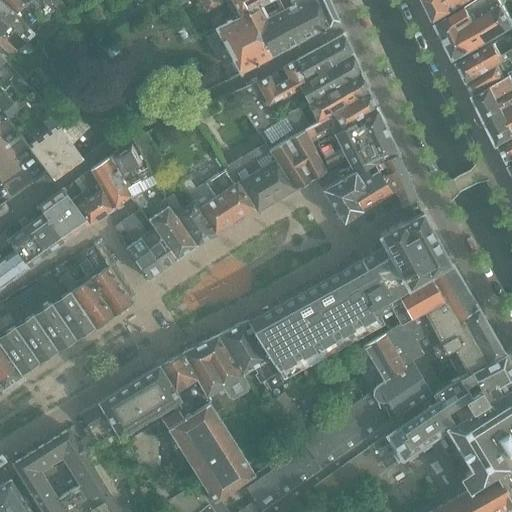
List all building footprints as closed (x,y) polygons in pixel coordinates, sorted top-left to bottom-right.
[(2,0),(0,0),(0,34),(0,35),(11,23),(27,40),(36,32),(29,26),(2,0)] [(2,0),(29,26),(39,17),(22,0),(2,0)] [(55,10),(44,0),(22,0),(39,17),(43,20),(55,10)] [(44,0),(55,10),(64,20),(71,13),(58,0),(44,0)] [(199,0),(207,13),(222,4),(219,0),(199,0)] [(247,11),(245,12),(246,14),(240,17),(217,28),(241,73),(337,21),(327,0),(262,0),(246,9),(247,11)] [(246,9),(262,0),(231,0),(240,17),(246,14),(245,12),(247,11),(246,9)] [(426,0),(436,20),(469,0),(426,0)] [(501,0),(477,0),(439,24),(456,59),(459,64),(511,33),(511,19),(511,17),(501,0)] [(459,64),(469,82),(510,59),(511,62),(511,33),(459,64)] [(0,47),(4,51),(0,54),(0,56),(5,62),(17,52),(0,35),(0,34),(0,47)] [(283,67),(288,79),(274,86),(269,75),(257,82),(269,105),(281,98),(282,99),(294,92),(294,88),(298,85),(308,104),(360,74),(342,34),(283,67)] [(511,62),(510,59),(469,82),(476,96),(511,75),(511,62)] [(60,62),(50,68),(55,76),(65,70),(60,62)] [(44,66),(35,74),(44,84),(53,77),(44,66)] [(317,122),(307,127),(314,139),(335,126),(329,116),(333,114),(368,93),(360,74),(308,104),(317,122)] [(511,75),(476,96),(482,108),(511,89),(511,75)] [(257,82),(232,92),(266,145),(296,188),(324,171),(324,170),(310,142),(314,139),(307,127),(303,129),(293,111),(278,117),(269,105),(257,82)] [(511,89),(482,108),(500,145),(511,137),(511,89)] [(3,93),(0,95),(0,106),(4,112),(12,105),(3,93)] [(368,93),(333,114),(343,130),(375,109),(368,93)] [(4,113),(9,120),(21,109),(16,102),(4,113)] [(346,159),(349,165),(351,166),(355,173),(380,161),(380,162),(396,154),(375,109),(343,130),(335,135),(342,149),(323,158),(327,168),(346,159)] [(43,123),(49,130),(28,145),(47,171),(53,179),(83,158),(57,124),(52,117),(43,123)] [(511,137),(500,145),(509,163),(511,160),(511,137)] [(141,180),(152,174),(132,140),(109,156),(130,195),(140,189),(136,183),(141,180)] [(226,168),(253,207),(252,207),(255,212),(296,188),(266,145),(244,159),(242,156),(225,166),(226,168)] [(416,199),(396,154),(380,162),(380,161),(355,173),(351,166),(349,165),(336,171),(335,170),(316,181),(343,223),(394,190),(402,207),(409,203),(410,205),(415,203),(416,203),(417,201),(416,199)] [(87,189),(84,191),(87,195),(89,193),(92,195),(100,189),(112,208),(130,195),(109,156),(78,178),(87,189)] [(189,179),(182,183),(194,201),(215,232),(252,207),(253,207),(226,168),(196,189),(189,179)] [(47,171),(33,181),(37,186),(39,188),(40,188),(41,188),(42,187),(54,179),(53,179),(47,171)] [(63,189),(39,207),(63,241),(89,224),(76,206),(75,206),(71,200),(63,189)] [(84,191),(71,200),(75,206),(76,206),(89,224),(112,208),(100,189),(92,195),(89,193),(87,195),(84,191)] [(132,199),(134,202),(140,209),(148,204),(141,194),(132,199)] [(194,201),(175,214),(196,245),(215,232),(194,201)] [(4,202),(0,204),(0,216),(6,213),(7,212),(8,211),(8,209),(8,208),(7,207),(4,202)] [(154,228),(177,259),(196,245),(175,214),(169,206),(149,220),(154,228)] [(39,207),(35,210),(40,217),(30,224),(24,217),(21,219),(46,254),(63,241),(39,207)] [(213,502),(204,508),(206,511),(261,511),(373,432),(457,381),(490,361),(502,353),(501,351),(496,344),(497,344),(482,317),(481,318),(477,310),(476,308),(450,264),(422,212),(421,210),(419,209),(418,210),(413,213),(415,215),(409,218),(405,221),(404,220),(377,235),(381,241),(383,246),(382,247),(377,250),(373,253),(372,253),(362,259),(349,267),(307,290),(261,315),(258,317),(250,321),(248,322),(247,322),(270,361),(271,363),(272,362),(278,372),(279,372),(283,379),(384,323),(379,314),(391,308),(399,323),(363,344),(367,352),(353,360),(372,391),(363,398),(348,408),(346,405),(333,414),(336,417),(323,426),(320,423),(314,428),(316,431),(302,441),(306,446),(246,489),(254,501),(239,511),(228,511),(219,498),(213,502)] [(133,214),(127,218),(132,228),(139,238),(162,269),(177,259),(154,228),(147,233),(133,214)] [(133,243),(126,248),(147,279),(162,269),(139,238),(132,228),(127,218),(114,227),(118,234),(125,230),(133,243)] [(18,222),(23,229),(13,237),(7,230),(3,233),(15,249),(28,267),(46,254),(21,219),(18,222)] [(3,233),(0,234),(0,260),(15,249),(3,233)] [(0,270),(8,282),(28,267),(15,249),(0,260),(0,270)] [(89,279),(113,315),(132,302),(108,266),(89,279)] [(0,287),(8,282),(0,270),(0,287)] [(89,279),(71,292),(93,327),(94,329),(113,315),(89,279)] [(37,284),(19,295),(25,303),(43,292),(37,284)] [(70,291),(54,301),(51,303),(32,315),(13,327),(0,335),(0,344),(20,373),(37,363),(56,351),(75,339),(93,327),(71,292),(70,291)] [(19,295),(4,305),(9,314),(25,303),(19,295)] [(246,320),(217,335),(242,375),(254,368),(257,373),(254,374),(259,383),(264,380),(271,391),(284,383),(278,372),(272,362),(271,363),(270,361),(247,322),(246,320)] [(217,335),(181,353),(194,381),(196,379),(206,397),(218,390),(221,395),(226,392),(229,398),(234,399),(248,391),(249,387),(244,376),(243,377),(242,375),(217,335)] [(20,373),(0,344),(0,385),(3,389),(22,376),(20,373)] [(180,354),(159,365),(176,392),(194,381),(181,353),(180,353),(180,354)] [(373,432),(261,511),(311,511),(315,510),(306,495),(315,488),(329,509),(384,471),(385,472),(446,430),(470,470),(459,477),(466,489),(511,465),(511,371),(508,364),(502,353),(490,361),(457,381),(373,432)] [(176,392),(159,365),(99,402),(117,432),(119,436),(180,399),(176,392)] [(99,402),(80,414),(98,443),(117,432),(99,402)] [(159,422),(125,443),(129,446),(169,511),(199,511),(204,508),(213,502),(255,474),(209,402),(203,406),(183,418),(178,410),(162,420),(167,428),(167,429),(204,488),(201,490),(196,483),(171,499),(154,472),(158,469),(158,426),(158,425),(159,424),(159,422)] [(130,511),(90,448),(90,447),(87,449),(82,441),(77,443),(68,429),(13,463),(32,494),(29,496),(38,510),(41,508),(43,511),(130,511)] [(511,511),(511,465),(466,489),(427,511),(511,511)] [(0,485),(0,511),(32,511),(23,498),(22,497),(11,480),(12,480),(11,478),(10,479),(9,479),(0,485)]
